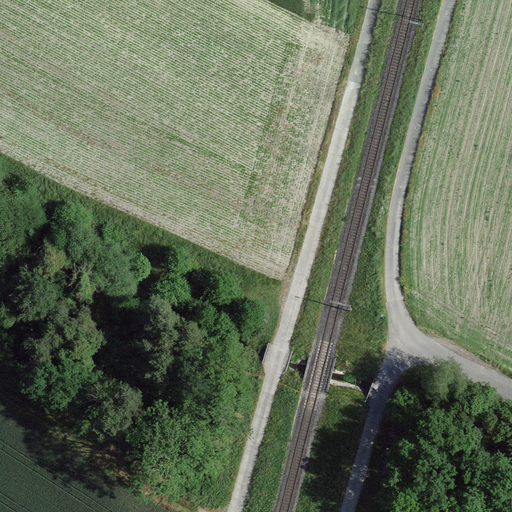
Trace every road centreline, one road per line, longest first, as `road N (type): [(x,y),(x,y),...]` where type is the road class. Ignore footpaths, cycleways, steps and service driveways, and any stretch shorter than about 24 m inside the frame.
road 1 (unclassified): [(450,0),(397,201),(392,288),(415,341),(511,391)]
road 2 (track): [(408,333),(375,409),(346,511)]
road 3 (track): [(237,511),(275,374)]
